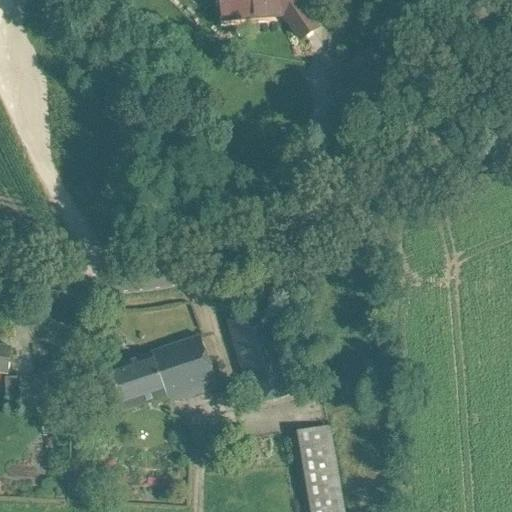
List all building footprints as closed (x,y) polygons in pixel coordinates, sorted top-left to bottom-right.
[(300,0),(224,0),(226,19),(285,15),(301,38),(318,26),(300,0)] [(369,100),(392,84),(369,51),(346,67),(369,100)] [(299,397),(275,307),(228,320),(253,410),(299,397)] [(218,388),(206,353),(201,336),(110,367),(124,410),(168,395),(171,403),(218,388)] [(0,372),(8,374),(10,353),(11,347),(0,345),(0,372)] [(20,375),(20,401),(47,399),(45,374),(20,375)] [(292,433),(306,511),(344,511),(329,427),(292,433)]
